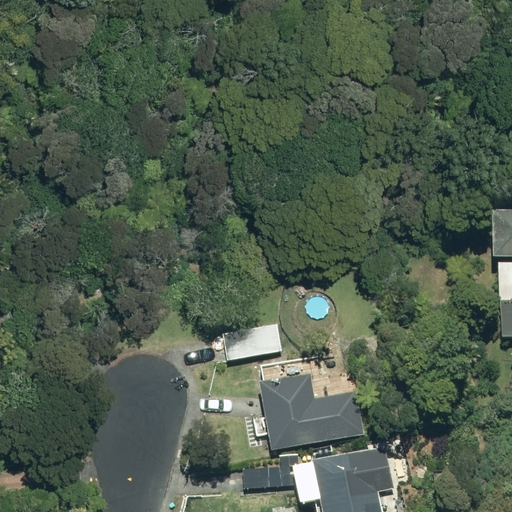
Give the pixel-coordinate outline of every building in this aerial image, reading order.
[(511,286),(511,211),(494,212),(494,257),(497,257),(497,286),(511,286)] [(511,301),(500,302),(501,338),(511,337),(511,301)] [(221,336),(226,361),(283,351),(278,326),(221,336)] [(260,383),(272,451),(364,435),(357,391),(316,398),(312,373),(260,383)] [(311,460),(321,511),(381,511),(369,448),(311,460)] [(243,468),(244,488),(298,486),(297,466),(243,468)]
